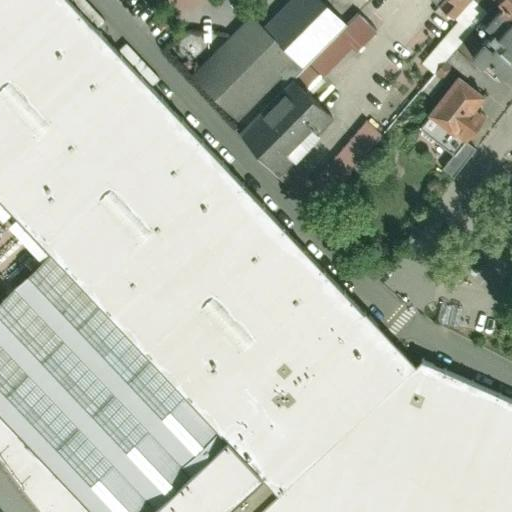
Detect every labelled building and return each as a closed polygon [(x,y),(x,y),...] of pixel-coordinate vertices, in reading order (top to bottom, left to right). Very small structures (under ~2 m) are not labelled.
[(70,0),(0,0),(0,200),(49,253),(0,299),(0,422),(12,441),(21,454),(32,469),(54,498),(64,511),(511,511),(511,397),(420,357),(415,362),(391,336),(70,0)] [(284,0),(263,21),(302,62),(344,22),(322,0),(284,0)] [(511,0),(437,0),(475,32),(457,53),(493,84),(511,62),(511,0)] [(358,12),(293,79),(311,96),(327,80),(323,76),(353,45),(358,50),(378,31),(358,12)] [(192,73),(238,122),(289,74),(302,62),(263,21),(255,13),(192,73)] [(484,91),(458,71),(426,111),(462,140),(478,120),(468,112),(484,91)] [(289,74),(238,122),(279,165),(329,115),(311,96),(293,79),(289,74)]
